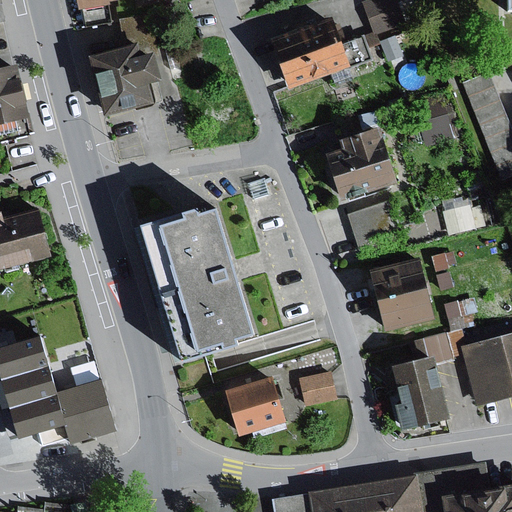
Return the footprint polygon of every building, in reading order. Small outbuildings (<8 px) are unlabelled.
[(4,0),(0,0),(0,25),(10,23),(4,0)] [(82,0),(88,29),(115,24),(111,7),(153,0),(82,0)] [(400,0),(371,0),(364,2),(375,36),(409,26),(400,0)] [(156,13),(122,20),(125,35),(159,28),(156,13)] [(293,36),(277,41),(295,90),(375,62),(365,36),(348,43),(339,19),(311,29),(308,27),(304,25),(299,26),(295,28),(294,32),(293,36)] [(159,28),(125,35),(128,51),(143,47),(162,44),(159,28)] [(397,38),(381,43),(388,63),(404,58),(397,38)] [(128,51),(97,59),(112,117),(158,106),(153,88),(169,84),(162,56),(146,60),(143,47),(128,51)] [(511,124),(488,66),(460,78),(503,181),(511,177),(511,124)] [(21,69),(0,74),(0,147),(38,137),(21,69)] [(443,95),(415,103),(428,148),(456,140),(443,95)] [(386,110),(360,116),(363,131),(389,126),(386,110)] [(348,151),(333,156),(347,198),(373,190),(374,195),(404,186),(386,131),(346,144),(348,151)] [(266,180),(249,185),(253,200),(271,195),(266,180)] [(396,201),(349,216),(360,250),(407,235),(396,201)] [(445,213),(451,236),(487,227),(482,207),(472,210),(471,206),(445,213)] [(206,209),(147,227),(190,363),(247,346),(246,341),(263,335),(224,209),(208,214),(206,209)] [(0,273),(57,258),(44,210),(12,219),(10,212),(0,214),(0,273)] [(454,253),(434,258),(437,272),(451,269),(450,266),(457,265),(454,253)] [(424,262),(375,275),(390,334),(439,322),(437,293),(424,262)] [(452,273),(438,276),(442,292),(455,289),(452,273)] [(476,297),(446,304),(452,330),(474,325),(472,314),(480,312),(476,297)] [(461,329),(450,332),(455,356),(467,352),(467,350),(461,329)] [(425,339),(430,361),(438,359),(440,364),(457,360),(455,356),(450,332),(425,339)] [(511,336),(467,350),(467,352),(483,406),(511,398),(511,336)] [(47,338),(0,352),(0,357),(7,382),(55,367),(47,338)] [(430,361),(396,368),(411,432),(453,422),(440,364),(438,359),(430,361)] [(55,367),(7,382),(16,411),(64,397),(63,391),(55,367)] [(336,370),(301,377),(307,408),(342,399),(336,370)] [(279,379),(232,394),(246,438),(293,423),(279,379)] [(106,380),(63,391),(64,397),(72,425),(76,439),(77,444),(120,433),(106,380)] [(72,425),(64,397),(16,411),(25,439),(48,432),(72,425)] [(76,439),(72,425),(48,432),(52,446),(76,439)] [(511,511),(511,459),(275,499),(277,511),(511,511)]
